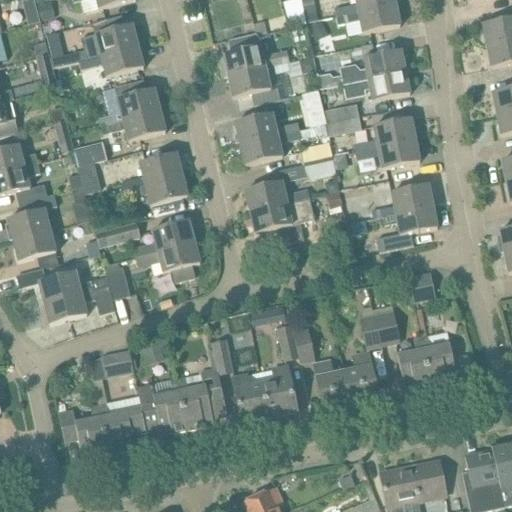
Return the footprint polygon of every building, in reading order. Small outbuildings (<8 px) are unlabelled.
[(135,0),(72,0),(73,5),(92,0),(95,0),(99,13),(117,8),(136,3),(135,0)] [(313,0),(300,0),(306,26),(319,23),(313,0)] [(355,0),(356,7),(334,11),(336,20),(396,7),(394,0),(355,0)] [(306,26),(301,1),(283,6),(290,31),(306,27),(306,26)] [(51,4),(36,8),(41,24),(55,20),(51,4)] [(396,7),(336,20),(337,28),(360,23),(362,37),(380,33),(400,29),(396,7)] [(511,21),(502,23),(482,27),(487,49),(511,44),(511,21)] [(321,23),(309,29),(316,44),(328,38),(321,23)] [(264,24),(254,27),(256,36),(257,39),(258,39),(258,38),(268,35),(264,24)] [(84,53),(51,62),(51,64),(53,71),(79,65),(93,61),(101,59),(138,50),(132,28),(124,30),(113,33),(95,38),(81,42),(84,53)] [(226,69),(221,70),(224,81),(228,80),(288,66),(286,58),(285,53),(262,59),(260,50),(258,39),(257,39),(256,36),(228,43),(231,56),(223,58),(226,69)] [(511,44),(487,49),(491,71),(511,67),(511,66),(511,44)] [(45,45),(34,48),(38,61),(48,58),(45,45)] [(138,50),(101,59),(103,67),(106,81),(124,76),(137,73),(143,71),(138,50)] [(355,68),(339,71),(343,88),(405,75),(401,54),(381,58),(376,59),(363,61),(366,72),(360,74),(355,68)] [(48,58),(38,61),(43,84),(46,94),(47,94),(56,92),(57,91),(52,71),(48,58)] [(93,61),(79,65),(81,73),(95,69),(93,61)] [(313,61),(299,64),(303,77),(316,74),(313,61)] [(288,66),(228,80),(233,102),(253,97),(270,93),(267,79),(289,74),(288,66)] [(405,75),(343,88),(345,103),(366,99),(364,93),(370,92),(372,105),(390,101),(410,97),(405,75)] [(330,76),(317,79),(318,85),(320,92),(335,89),(333,80),(330,76)] [(43,84),(13,91),(15,102),(46,94),(43,84)] [(511,91),(492,95),(496,117),(511,114),(511,91)] [(0,105),(10,103),(14,102),(11,92),(0,95),(0,105)] [(58,100),(56,93),(49,95),(51,102),(58,100)] [(121,116),(99,122),(101,129),(160,114),(154,93),(135,98),(117,102),(121,116)] [(10,103),(0,105),(0,141),(18,137),(14,123),(15,123),(13,113),(10,103)] [(356,107),(324,114),(326,127),(359,120),(356,107)] [(160,114),(101,129),(103,138),(125,132),(128,145),(146,141),(165,136),(160,114)] [(511,114),(496,117),(501,139),(511,136),(511,114)] [(325,126),(323,117),(307,121),(309,129),(325,126)] [(254,122),(235,126),(240,148),(299,134),(298,126),(275,131),(272,118),(254,122)] [(359,120),(326,127),(329,139),(361,133),(359,120)] [(376,143),(354,147),(355,155),(415,143),(411,121),(391,125),(373,129),(376,143)] [(66,124),(54,127),(62,157),(74,154),(75,154),(75,152),(67,124),(66,124)] [(299,134),(240,148),(245,169),(264,165),(282,161),(279,147),(301,142),(299,134)] [(0,176),(38,167),(35,157),(21,160),(18,149),(16,141),(12,142),(0,145),(0,176)] [(415,143),(355,155),(357,163),(379,159),(382,173),(400,169),(420,165),(415,143)] [(75,152),(75,154),(74,154),(78,171),(108,163),(103,145),(75,152)] [(329,147),(299,153),(303,168),(332,161),(329,147)] [(143,180),(121,186),(123,194),(182,179),(176,157),(157,162),(139,167),(143,180)] [(74,158),(66,160),(68,168),(76,166),(74,158)] [(344,158),(333,161),(335,173),(343,171),(346,167),(344,158)] [(332,161),(303,168),(306,183),(336,176),(332,161)] [(511,161),(502,163),(506,185),(511,183),(511,161)] [(38,167),(0,176),(0,199),(12,196),(16,195),(19,207),(48,199),(47,199),(44,188),(30,192),(27,180),(40,176),(38,167)] [(80,177),(68,180),(71,193),(84,190),(82,184),(80,177)] [(182,179),(123,194),(125,202),(147,196),(150,210),(152,209),(155,221),(185,213),(182,201),(187,200),(182,179)] [(99,180),(82,184),(84,190),(86,198),(102,194),(99,180)] [(264,189),(245,194),(250,216),(309,202),(307,193),(285,199),(282,185),(264,189)] [(394,209),(371,214),(373,221),(383,220),(395,217),(433,210),(428,188),(409,192),(391,195),(394,209)] [(84,190),(71,193),(74,206),(73,206),(74,213),(88,209),(86,203),(87,203),(86,198),(84,190)] [(326,198),(329,210),(341,207),(338,195),(326,198)] [(22,219),(7,222),(8,226),(11,235),(8,235),(10,242),(12,241),(13,242),(13,244),(50,234),(44,213),(57,209),(54,197),(47,199),(48,199),(19,207),(22,219)] [(309,202),(250,216),(255,237),(277,232),(280,249),(304,243),(300,226),(314,223),(311,209),(309,202)] [(399,237),(376,242),(379,255),(414,249),(411,237),(437,231),(433,210),(395,217),(383,220),(385,228),(397,225),(399,237)] [(155,247),(133,253),(135,261),(194,245),(191,235),(188,224),(169,229),(152,234),(155,247)] [(101,235),(94,237),(96,244),(99,252),(106,250),(141,241),(137,225),(101,235)] [(502,244),(499,245),(500,255),(504,254),(504,255),(511,253),(511,230),(500,233),(502,244)] [(50,234),(13,244),(19,265),(38,260),(56,256),(50,234)] [(96,244),(86,247),(90,260),(100,257),(99,252),(96,244)] [(194,245),(135,261),(137,269),(159,263),(163,277),(170,275),(173,286),(191,282),(195,281),(192,269),(200,267),(194,245)] [(81,261),(54,269),(57,278),(83,270),(81,261)] [(112,273),(105,275),(113,304),(130,299),(123,270),(112,273)] [(58,280),(38,285),(44,307),(87,295),(91,294),(98,292),(108,290),(106,280),(79,287),(75,275),(58,280)] [(430,277),(408,281),(408,282),(413,306),(435,301),(434,293),(430,277)] [(87,295),(44,307),(50,328),(87,318),(84,307),(95,304),(99,319),(115,315),(114,311),(111,298),(108,290),(98,292),(91,294),(87,295)] [(283,311),(267,314),(270,328),(286,325),(283,311)] [(393,316),(374,320),(380,349),(399,345),(393,316)] [(374,320),(360,322),(366,352),(380,349),(374,320)] [(278,336),(276,336),(283,367),(298,364),(291,333),(289,333),(278,336)] [(308,334),(294,337),(300,366),(314,363),(308,334)] [(438,337),(421,341),(431,392),(458,386),(447,337),(447,335),(438,337)] [(416,354),(397,358),(405,397),(431,392),(421,341),(413,342),(416,354)] [(227,344),(212,347),(217,371),(218,378),(233,375),(227,344)] [(160,347),(142,353),(148,369),(165,363),(160,347)] [(130,354),(114,357),(118,380),(134,376),(130,354)] [(357,370),(344,373),(351,409),(378,403),(368,356),(355,359),(357,370)] [(100,376),(109,373),(104,358),(91,363),(103,399),(107,397),(100,376)] [(327,365),(314,367),(324,414),(351,409),(344,373),(330,376),(327,365)] [(273,373),(260,376),(269,421),(297,415),(287,370),(273,373)] [(201,378),(177,383),(188,433),(191,432),(214,428),(208,403),(223,400),(218,378),(217,371),(200,375),(201,378)] [(252,377),(232,381),(242,427),(269,421),(260,376),(252,377)] [(177,383),(137,391),(139,402),(141,412),(142,417),(157,415),(162,439),(188,433),(177,383)] [(56,408),(58,417),(66,415),(64,406),(56,408)] [(99,408),(98,408),(109,459),(135,454),(132,438),(146,435),(142,417),(141,412),(109,418),(106,407),(99,408)] [(73,414),(58,417),(64,445),(78,442),(83,465),(109,459),(98,408),(91,410),(94,421),(75,425),(73,414)] [(468,475),(462,477),(469,511),(498,511),(511,509),(511,494),(511,493),(511,443),(491,448),(492,454),(464,459),(468,475)] [(438,465),(380,477),(387,511),(405,511),(406,511),(405,507),(445,499),(442,485),(438,465)] [(350,478),(339,483),(343,493),(355,488),(350,478)] [(275,491),(242,506),(245,511),(276,511),(277,511),(283,509),(275,491)] [(353,509),(347,511),(380,511),(375,500),(369,502),(353,510),(353,509)]
